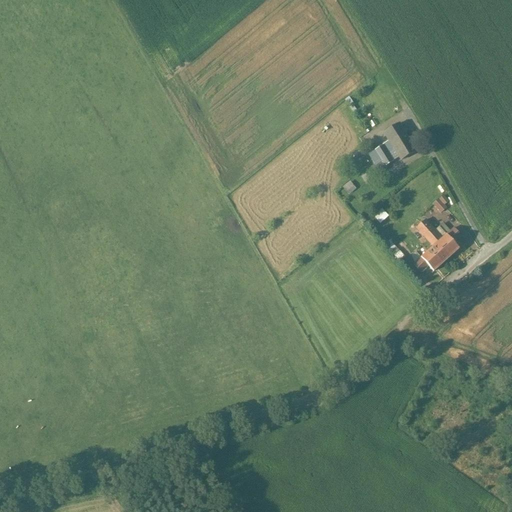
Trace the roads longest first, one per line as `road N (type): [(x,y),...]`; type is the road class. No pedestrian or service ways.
road 1 (track): [(0,502),(318,403),(446,288)]
road 2 (track): [(338,0),(408,114)]
